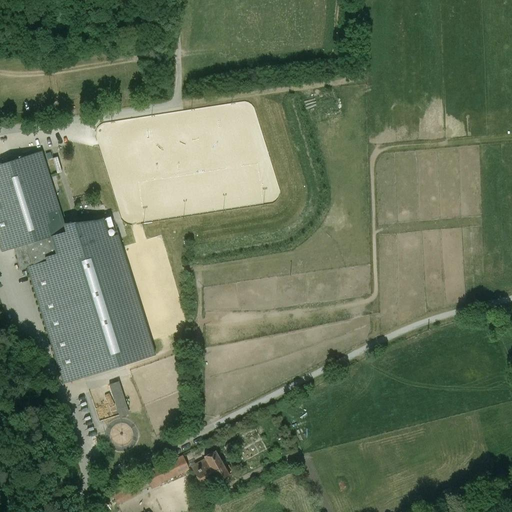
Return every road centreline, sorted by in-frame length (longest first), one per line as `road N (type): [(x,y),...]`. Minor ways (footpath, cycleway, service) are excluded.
road 1 (unclassified): [(511,298),(419,323),(90,487)]
road 2 (track): [(194,102),(204,431)]
road 3 (track): [(360,0),(361,69),(345,81),(179,104)]
road 4 (unclassified): [(0,273),(13,316),(40,340),(90,487)]
